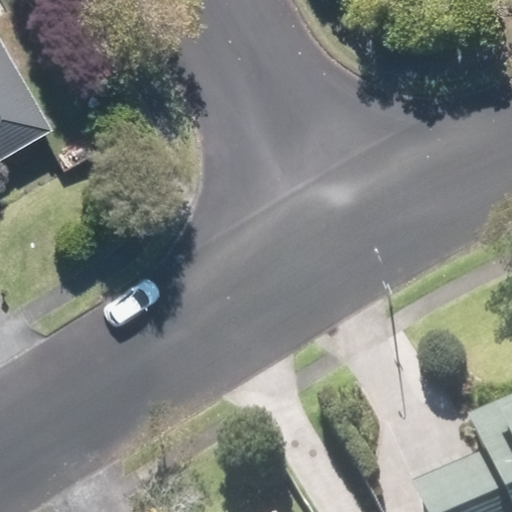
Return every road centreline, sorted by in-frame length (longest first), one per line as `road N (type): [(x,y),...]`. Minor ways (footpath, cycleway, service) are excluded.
road 1 (residential): [(0,452),(339,239)]
road 2 (residential): [(339,239),(201,0)]
road 3 (residential): [(339,239),(511,161)]
